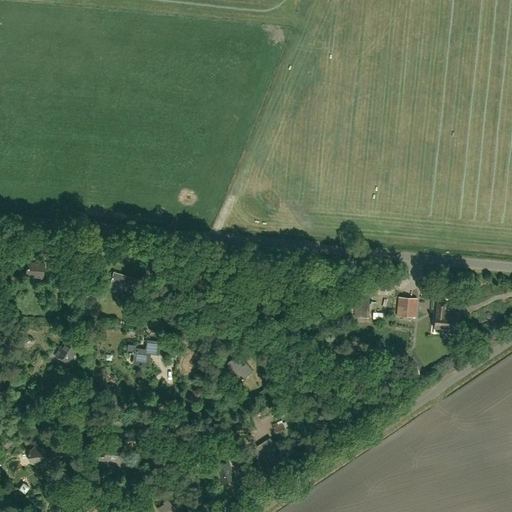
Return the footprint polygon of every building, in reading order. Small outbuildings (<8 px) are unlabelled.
[(25,276),(43,278),(44,263),(27,261),(25,276)] [(110,285),(130,291),(134,278),(114,272),(112,277),(111,278),(112,278),(110,285)] [(379,287),(379,297),(394,297),(394,288),(379,287)] [(145,289),(142,301),(150,303),(153,291),(145,289)] [(396,316),(415,317),(417,299),(398,297),(396,316)] [(434,328),(457,330),(458,316),(445,315),(446,301),(437,300),(436,315),(435,315),(434,328)] [(158,354),(159,342),(146,340),(145,350),(134,348),(134,353),(128,352),(128,354),(134,354),(133,363),(139,364),(139,365),(141,366),(141,364),(148,365),(149,353),(158,354)] [(64,341),(55,356),(68,364),(77,349),(64,341)] [(163,356),(175,358),(176,345),(164,343),(163,356)] [(227,362),(242,380),(253,371),(238,353),(227,362)] [(268,400),(275,395),(272,391),(270,392),(267,387),(258,393),(262,398),(265,396),(268,400)] [(286,431),(283,423),(273,427),(276,434),(286,431)] [(277,449),(270,438),(252,450),(259,460),(277,449)] [(47,457),(56,455),(55,449),(46,450),(46,448),(36,445),(29,453),(30,461),(40,464),(47,459),(47,457)] [(104,460),(122,461),(123,448),(105,447),(105,451),(99,450),(98,460),(104,461),(104,460)] [(218,477),(220,484),(234,479),(228,462),(214,466),(216,473),(218,477)] [(161,511),(176,511),(185,508),(178,496),(159,507),(161,511)]
